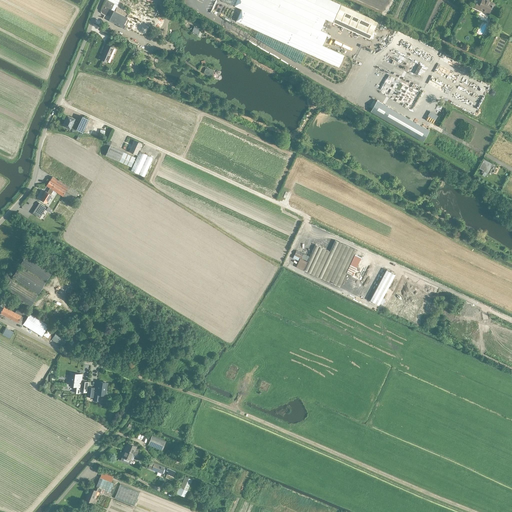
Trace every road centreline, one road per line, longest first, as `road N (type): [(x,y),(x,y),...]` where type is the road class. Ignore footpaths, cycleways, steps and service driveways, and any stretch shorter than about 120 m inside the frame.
road 1 (track): [(475,511),(142,376)]
road 2 (unclassified): [(0,222),(29,187),(43,133),(101,0)]
road 3 (track): [(296,138),(130,67),(169,16)]
road 4 (unclassified): [(142,376),(82,360),(0,319)]
road 5 (track): [(511,320),(395,264)]
